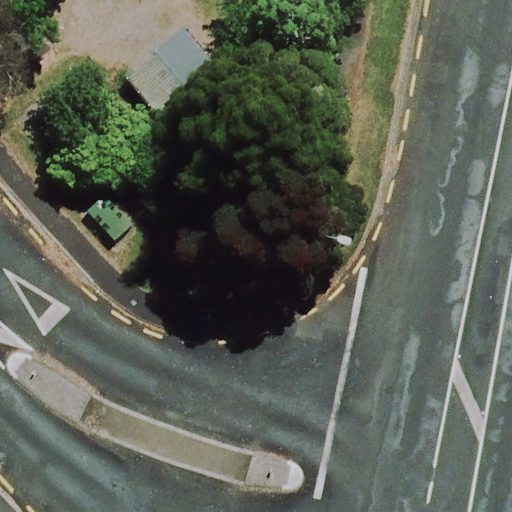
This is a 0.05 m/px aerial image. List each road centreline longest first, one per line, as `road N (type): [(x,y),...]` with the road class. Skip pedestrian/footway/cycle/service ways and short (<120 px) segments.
road 1 (residential): [(0,349),(21,373),(98,422),(201,464),(319,498),(410,511)]
road 2 (tertiary): [(445,511),(511,161)]
